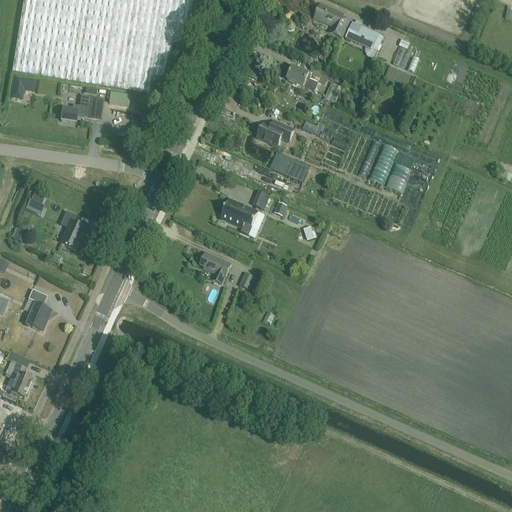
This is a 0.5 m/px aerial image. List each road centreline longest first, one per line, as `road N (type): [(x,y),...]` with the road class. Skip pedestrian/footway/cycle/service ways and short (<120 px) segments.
road 1 (unclassified): [(511,477),(112,290)]
road 2 (tertiary): [(11,511),(112,290)]
road 3 (tertiary): [(162,180),(243,0)]
road 4 (residential): [(162,180),(0,148)]
road 5 (tertiary): [(112,290),(162,180)]
